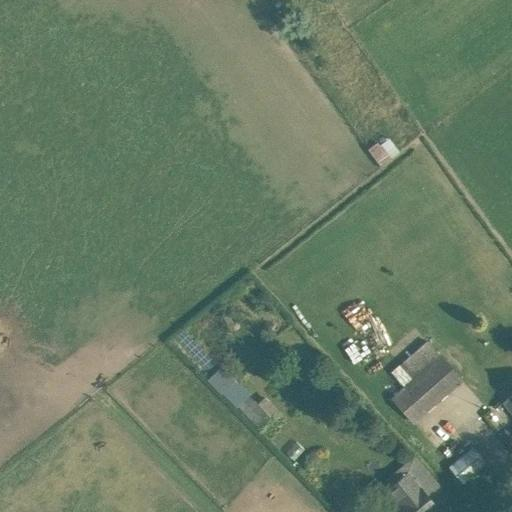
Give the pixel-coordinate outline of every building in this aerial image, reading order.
[(385,139),(368,148),(375,162),(392,153),(385,139)] [(175,335),(184,345),(190,340),(181,330),(175,335)] [(460,377),(427,340),(400,364),(413,378),(391,397),(411,420),(460,377)] [(270,417),(221,367),(210,378),(261,430),(266,425),(264,423),(270,417)] [(448,467),(460,482),(485,463),(473,447),(448,467)] [(429,511),(436,507),(407,471),(386,489),(399,505),(389,511),(429,511)]
